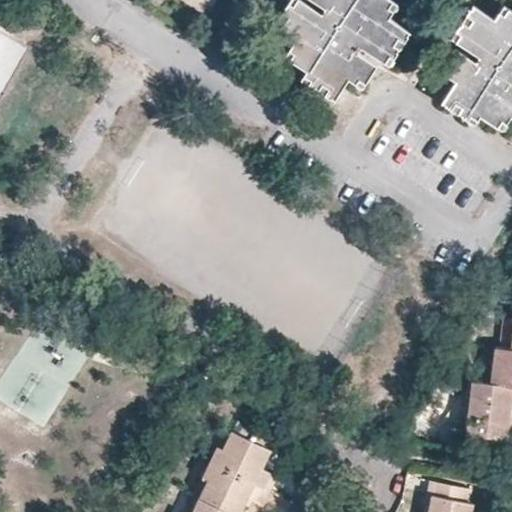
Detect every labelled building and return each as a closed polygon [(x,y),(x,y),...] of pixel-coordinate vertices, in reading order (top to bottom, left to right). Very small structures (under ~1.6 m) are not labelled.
[(191,0),(205,9),(207,8),(212,0),(191,0)] [(315,0),(322,4),(319,9),(305,0),(302,0),(299,6),(293,1),(287,10),(293,15),(289,21),(282,17),(277,27),(298,42),(293,48),(301,54),(297,60),(313,72),(312,74),(318,78),(314,83),(322,89),(326,84),(334,89),(331,94),(341,102),(355,81),(363,86),(368,78),(372,82),(381,67),(368,58),(371,54),(389,66),(395,58),(399,61),(405,51),(400,47),(405,40),(409,43),(415,35),(393,20),(400,10),(393,5),(395,0),(315,0)] [(403,4),(396,0),(395,0),(393,5),(400,10),(403,4)] [(511,15),(511,18),(504,13),(500,19),(475,4),(469,13),(476,18),(472,25),(465,21),(460,28),(467,33),(462,39),(479,50),(476,56),(462,47),(450,67),(457,70),(453,75),(461,81),(447,104),(458,111),(462,106),(468,110),(464,116),(472,121),(476,115),(485,121),(488,116),(504,126),(507,121),(511,123),(511,15)] [(287,10),(282,17),(289,21),(293,15),(287,10)] [(476,18),(469,13),(465,21),(472,25),(476,18)] [(456,35),(462,39),(467,33),(460,28),(456,35)] [(405,51),(409,43),(405,40),(400,47),(405,51)] [(289,55),(297,60),(301,54),(293,48),(289,55)] [(393,69),(399,61),(395,58),(389,66),(393,69)] [(309,79),(314,83),(318,78),(312,74),(309,79)] [(368,90),(372,82),(368,78),(363,86),(368,90)] [(322,89),(331,94),(334,89),(326,84),(322,89)] [(458,111),(464,116),(468,110),(462,106),(458,111)] [(482,126),(485,121),(476,115),(472,121),(482,126)] [(0,382),(0,401),(46,427),(86,358),(32,327),(0,382)] [(511,347),(501,347),(494,382),(511,384),(511,347)] [(511,384),(494,382),(480,381),(472,433),(511,438),(511,384)] [(255,440),(238,431),(228,450),(222,447),(214,462),(274,493),(282,477),(266,469),(283,435),(263,425),(255,440)] [(228,450),(238,431),(231,429),(222,447),(228,450)] [(267,508),(274,493),(214,462),(206,478),(213,481),(204,500),(227,511),(246,511),(251,500),(267,508)] [(213,481),(206,478),(197,496),(204,500),(213,481)] [(434,511),(475,511),(477,504),(472,503),(475,489),(435,480),(432,494),(438,495),(434,511)] [(429,511),(432,511),(434,511),(438,495),(432,494),(429,511)] [(197,511),(204,500),(197,496),(189,511),(197,511)] [(227,511),(204,500),(197,511),(227,511)]
